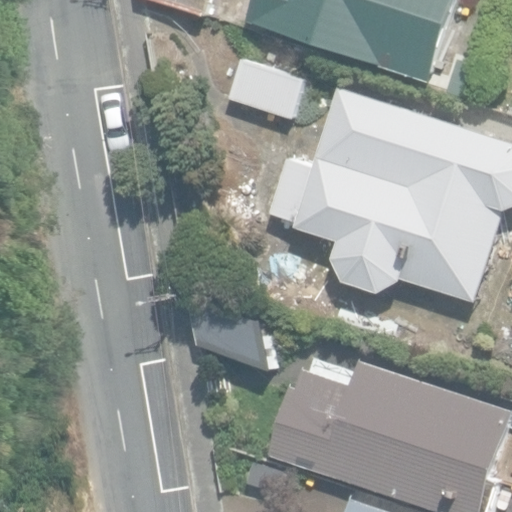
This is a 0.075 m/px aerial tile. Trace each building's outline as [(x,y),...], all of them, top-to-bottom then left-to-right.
[(164,0),(213,15),(217,0),(164,0)] [(260,0),(254,20),(437,79),(455,29),(465,0),(260,0)] [(437,79),(469,89),(469,88),(485,39),(455,29),(437,79)] [(235,99),(300,118),(312,79),(248,60),(247,59),(235,99)] [(411,279),(485,302),(511,213),(511,136),(351,87),(325,167),(296,158),(279,212),(306,221),(305,225),(348,238),(348,240),(343,257),(353,280),(389,291),(411,279)] [(206,344),(281,369),(271,322),(250,314),(195,294),(206,344)] [(278,453),(457,511),(489,511),(511,443),(511,406),(445,384),(371,360),(362,385),(311,369),(305,388),(300,386),(278,453)] [(405,511),(358,496),(353,511),(405,511)]
